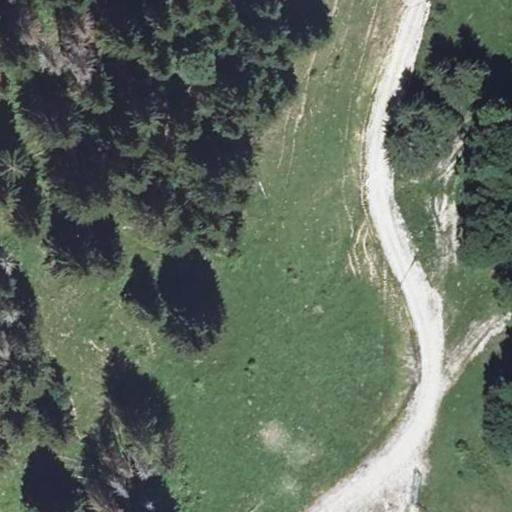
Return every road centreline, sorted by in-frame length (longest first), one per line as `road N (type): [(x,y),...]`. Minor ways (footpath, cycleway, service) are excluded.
road 1 (track): [(326,511),(401,451),(429,389),(431,344),(379,205),(378,179),(386,99),(424,0)]
road 2 (track): [(423,410),(488,326),(511,311)]
